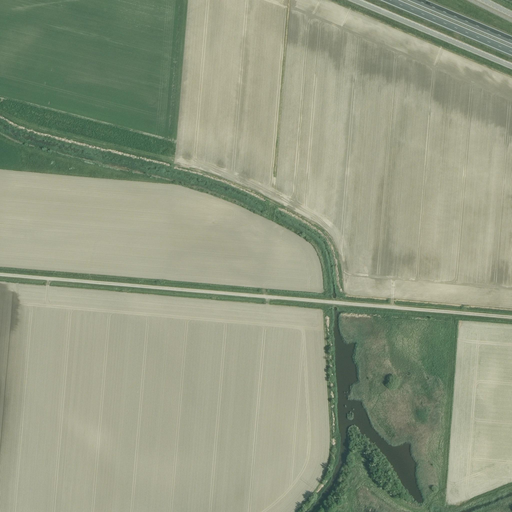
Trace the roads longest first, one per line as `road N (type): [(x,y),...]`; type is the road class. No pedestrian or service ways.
road 1 (track): [(511,317),(0,275)]
road 2 (unclassified): [(352,0),(511,66)]
road 3 (trunk): [(390,0),(511,52)]
